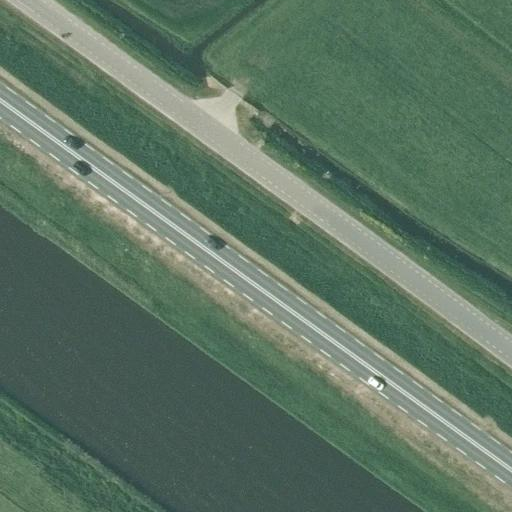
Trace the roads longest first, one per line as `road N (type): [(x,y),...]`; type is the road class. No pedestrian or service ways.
road 1 (primary): [(511,471),(0,100)]
road 2 (unclassified): [(28,0),(511,353)]
